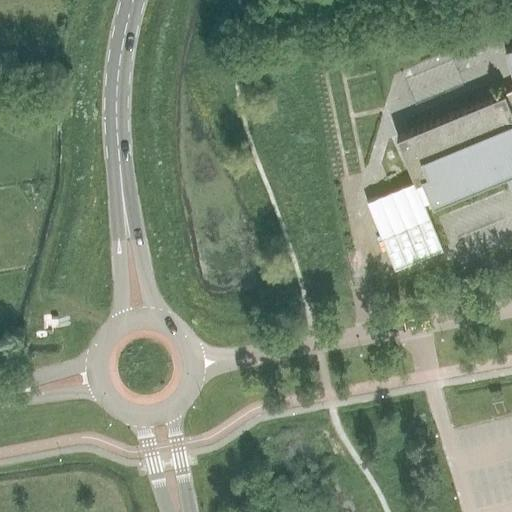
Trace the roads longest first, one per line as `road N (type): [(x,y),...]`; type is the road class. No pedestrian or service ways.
road 1 (secondary): [(133,0),(115,100),(135,326)]
road 2 (residential): [(188,368),(511,309)]
